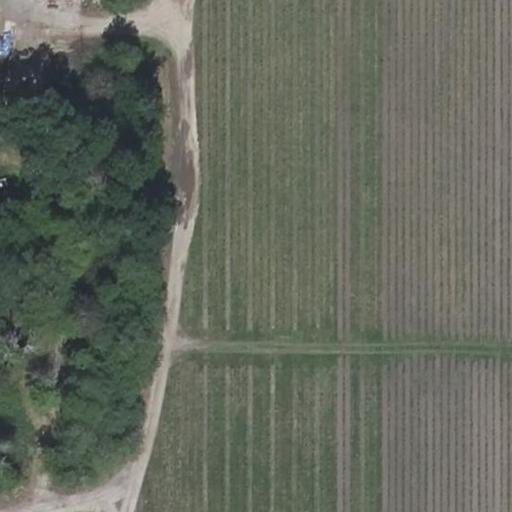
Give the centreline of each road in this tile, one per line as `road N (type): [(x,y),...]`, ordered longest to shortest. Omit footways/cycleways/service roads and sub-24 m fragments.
road 1 (track): [(181,0),(177,194),(139,445),(111,480),(0,510)]
road 2 (track): [(159,343),(511,357)]
